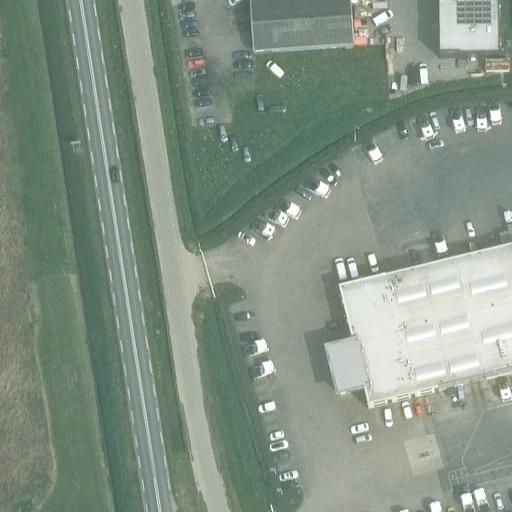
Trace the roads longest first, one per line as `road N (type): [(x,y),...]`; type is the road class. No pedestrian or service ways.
road 1 (unclassified): [(213,511),(130,0)]
road 2 (primary): [(159,511),(80,0)]
